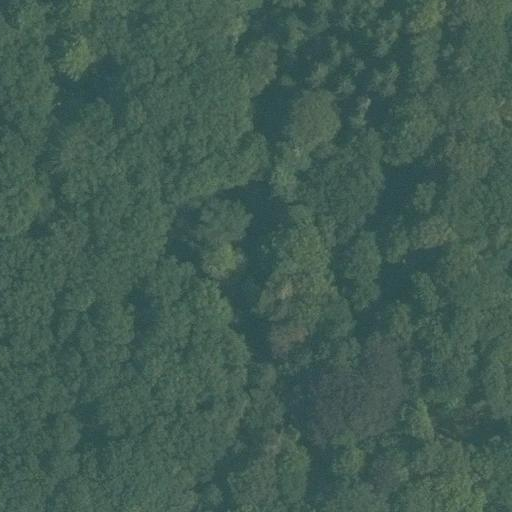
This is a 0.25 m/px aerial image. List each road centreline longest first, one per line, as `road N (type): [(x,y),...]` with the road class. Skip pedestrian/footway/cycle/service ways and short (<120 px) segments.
road 1 (track): [(511,480),(436,444),(400,393),(368,368),(341,361),(274,365),(38,451)]
road 2 (unclassified): [(35,511),(58,0)]
